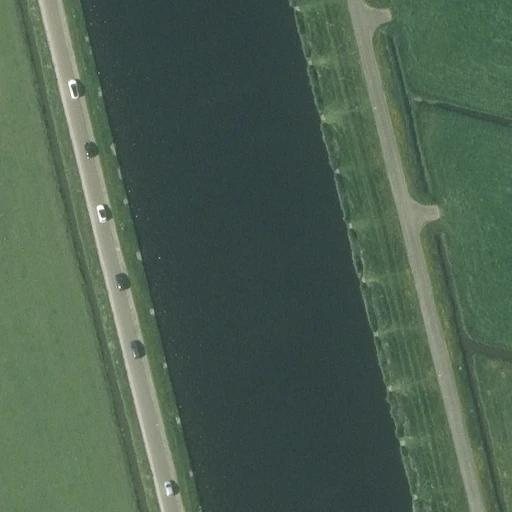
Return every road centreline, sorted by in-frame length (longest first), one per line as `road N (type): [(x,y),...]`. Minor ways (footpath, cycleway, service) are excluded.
road 1 (unclassified): [(353,0),(477,511)]
road 2 (unclassified): [(170,511),(48,0)]
